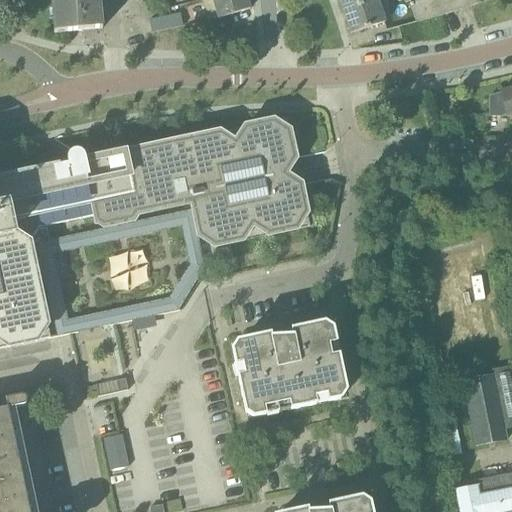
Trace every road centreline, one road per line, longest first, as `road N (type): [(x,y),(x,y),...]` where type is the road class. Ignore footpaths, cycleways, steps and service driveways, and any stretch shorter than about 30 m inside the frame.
road 1 (residential): [(209,299),(341,272),(357,181),(351,152)]
road 2 (residential): [(63,92),(180,76),(274,79)]
road 3 (residential): [(337,75),(511,45)]
road 4 (residential): [(351,152),(511,148)]
